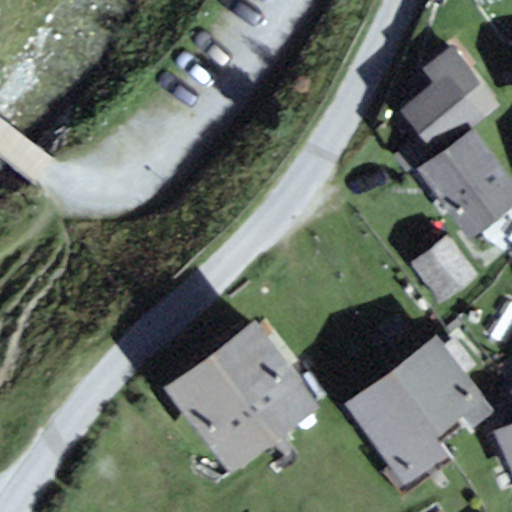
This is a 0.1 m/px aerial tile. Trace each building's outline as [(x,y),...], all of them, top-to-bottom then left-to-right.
[(390,142),(407,165),(465,124),(487,110),(436,37),(404,60),(420,83),(395,101),(413,126),(390,142)] [(465,124),(407,165),(448,237),(511,198),(465,124)] [(309,408),(246,313),(159,370),(221,465),(309,408)] [(424,332),(334,396),(385,467),(475,403),(424,332)] [(507,490),(511,487),(511,380),(480,428),(507,490)]
